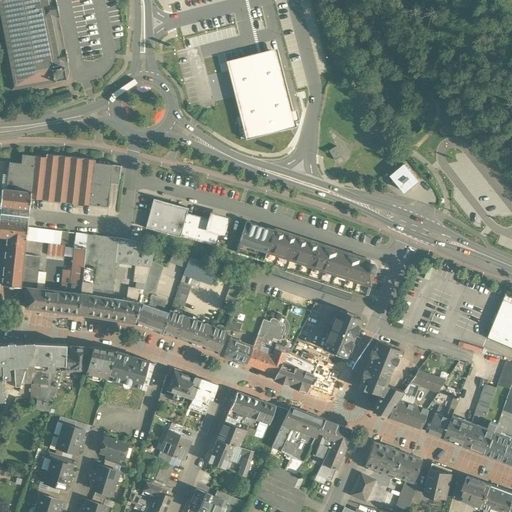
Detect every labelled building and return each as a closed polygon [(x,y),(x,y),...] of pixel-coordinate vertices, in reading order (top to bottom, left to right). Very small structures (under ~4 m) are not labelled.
[(0,0),(0,33),(0,34),(0,35),(2,45),(2,46),(4,52),(3,52),(3,53),(4,53),(5,61),(5,62),(6,62),(7,72),(8,72),(9,82),(9,83),(10,83),(11,89),(11,90),(12,90),(18,89),(19,89),(25,88),(26,88),(25,87),(33,86),(37,85),(38,85),(45,84),(46,84),(46,83),(53,82),(54,82),(55,82),(65,80),(66,80),(66,78),(50,0),(0,0)] [(296,119),(298,119),(296,109),(293,109),(277,47),(225,60),(245,139),(297,126),(296,119)] [(336,147),(329,151),(334,161),(342,156),(336,147)] [(21,163),(9,162),(6,189),(1,189),(0,194),(0,207),(7,209),(7,206),(20,208),(20,210),(28,211),(30,199),(107,207),(111,177),(112,164),(94,163),(95,159),(46,154),(46,157),(22,155),(21,163)] [(120,165),(112,164),(111,177),(119,178),(120,165)] [(404,164),(390,176),(405,193),(419,181),(404,164)] [(187,208),(153,199),(145,228),(179,237),(187,208)] [(20,208),(7,206),(7,209),(0,207),(0,218),(6,219),(6,221),(19,222),(19,220),(27,221),(28,211),(20,210),(20,208)] [(210,220),(186,213),(180,237),(215,247),(219,233),(222,233),(224,226),(226,219),(212,215),(210,220)] [(6,219),(0,218),(0,236),(5,238),(6,237),(11,238),(11,231),(26,233),(27,221),(19,220),(19,222),(6,221),(6,219)] [(273,231),(246,222),(236,253),(263,262),(273,231)] [(61,232),(27,228),(25,241),(59,244),(61,232)] [(11,231),(11,238),(6,237),(5,238),(0,285),(20,287),(24,255),(25,241),(26,233),(11,231)] [(372,264),(273,231),(263,262),(365,296),(374,268),(372,264)] [(86,235),(76,233),(74,248),(81,249),(81,247),(83,247),(83,249),(85,249),(86,235)] [(118,238),(86,235),(85,249),(124,253),(126,240),(118,238)] [(143,243),(137,242),(135,255),(141,256),(143,243)] [(155,246),(143,243),(141,256),(135,255),(129,254),(127,264),(135,265),(133,281),(136,281),(135,288),(143,289),(147,274),(150,264),(155,246)] [(65,246),(48,244),(47,255),(63,257),(65,246)] [(70,287),(70,292),(80,293),(81,283),(85,249),(83,249),(83,247),(81,247),(81,249),(74,248),(71,272),(70,287)] [(88,283),(88,294),(109,296),(113,263),(127,264),(129,254),(124,253),(85,249),(81,283),(88,283)] [(171,251),(167,264),(184,269),(189,258),(171,251)] [(39,257),(24,255),(20,287),(21,287),(21,288),(25,288),(26,288),(36,289),(37,272),(39,257)] [(217,268),(189,258),(184,269),(183,274),(200,281),(211,285),(217,268)] [(161,267),(150,264),(147,274),(158,277),(161,267)] [(63,271),(62,286),(70,287),(71,272),(63,271)] [(45,273),(37,272),(36,289),(43,289),(45,273)] [(152,296),(158,277),(147,274),(143,289),(142,292),(151,295),(152,296)] [(200,281),(183,274),(180,281),(191,285),(198,287),(200,281)] [(245,278),(234,274),(224,302),(234,306),(245,278)] [(191,285),(180,281),(172,303),(183,307),(191,285)] [(88,283),(81,283),(80,293),(88,294),(88,283)] [(36,289),(26,288),(24,306),(25,308),(26,308),(55,312),(57,291),(43,289),(36,289)] [(142,292),(143,289),(135,288),(127,288),(126,299),(139,302),(142,292)] [(61,291),(57,291),(55,312),(78,314),(80,293),(70,292),(61,291)] [(151,295),(142,292),(139,302),(147,305),(151,295)] [(88,294),(80,293),(78,314),(118,320),(122,298),(109,296),(88,294)] [(511,296),(506,294),(507,293),(505,293),(504,294),(505,294),(492,325),(491,325),(491,326),(487,337),(486,338),(488,339),(488,338),(511,348),(511,296)] [(166,301),(152,296),(151,295),(147,305),(168,313),(170,310),(163,308),(166,301)] [(126,299),(122,298),(118,320),(133,323),(139,302),(126,299)] [(147,305),(139,302),(133,323),(161,333),(168,313),(147,305)] [(198,320),(170,310),(168,313),(161,333),(190,343),(198,320)] [(361,317),(338,310),(323,349),(339,355),(344,358),(361,317)] [(268,321),(262,319),(256,335),(262,337),(260,344),(269,347),(272,338),(277,340),(280,339),(285,327),(283,324),(278,322),(277,319),(272,317),(270,318),(268,321)] [(242,323),(230,319),(228,326),(227,329),(233,331),(233,330),(238,332),(242,323)] [(226,330),(198,320),(190,343),(218,353),(226,330)] [(276,344),(271,354),(269,353),(271,348),(269,347),(260,344),(262,337),(256,335),(252,346),(246,363),(275,374),(287,353),(289,349),(276,344)] [(252,346),(230,338),(224,355),(246,363),(252,346)] [(399,350),(377,341),(359,387),(379,395),(372,412),(385,417),(403,392),(385,385),(397,356),(399,350)] [(0,344),(0,401),(5,402),(3,380),(10,379),(9,369),(14,368),(26,368),(27,365),(28,362),(34,343),(25,344),(24,343),(0,344)] [(49,344),(34,343),(28,362),(34,362),(48,363),(49,344)] [(66,345),(49,344),(48,363),(48,370),(64,371),(66,345)] [(87,348),(66,347),(66,345),(64,371),(71,372),(71,370),(86,371),(86,369),(87,348)] [(115,352),(93,347),(86,369),(86,371),(84,376),(105,381),(106,381),(107,379),(115,352)] [(153,363),(134,357),(133,360),(128,359),(129,356),(115,352),(107,379),(146,390),(153,363)] [(292,356),(287,353),(279,367),(292,372),(293,369),(292,369),(293,366),(294,367),(312,375),(314,372),(315,367),(292,356)] [(339,355),(335,366),(340,368),(344,358),(339,355)] [(511,383),(511,362),(506,361),(497,385),(510,389),(511,383)] [(323,365),(319,374),(314,372),(312,375),(308,386),(325,393),(334,369),(323,365)] [(312,375),(294,367),(293,366),(292,369),(293,369),(292,372),(279,367),(275,374),(308,386),(312,375)] [(26,368),(14,368),(15,388),(20,388),(23,378),(25,372),(26,368)] [(199,379),(174,370),(170,382),(170,383),(167,391),(173,393),(184,397),(192,400),(193,397),(199,379)] [(446,381),(418,371),(410,383),(418,386),(438,393),(438,392),(446,381)] [(217,385),(199,379),(193,397),(203,401),(204,401),(205,400),(206,398),(211,399),(211,400),(217,385)] [(403,392),(398,399),(411,404),(418,386),(410,383),(403,392)] [(485,385),(471,424),(476,425),(476,426),(480,416),(485,418),(496,388),(485,385)] [(260,401),(236,392),(229,409),(237,412),(252,418),(260,401)] [(438,393),(432,402),(439,404),(443,394),(438,392),(438,393)] [(184,397),(173,393),(171,398),(183,402),(184,397)] [(171,398),(160,394),(158,401),(169,406),(170,404),(181,408),(183,402),(171,398)] [(456,399),(443,394),(439,404),(449,408),(446,417),(451,419),(452,416),(458,399),(458,397),(457,397),(456,399)] [(204,401),(203,401),(193,397),(192,400),(187,410),(205,416),(210,403),(211,399),(206,398),(205,400),(204,401)] [(411,404),(398,399),(385,417),(414,427),(421,408),(411,404)] [(51,405),(36,400),(34,409),(48,412),(51,405)] [(511,402),(506,400),(502,410),(511,414),(511,402)] [(275,406),(260,401),(252,418),(259,421),(268,425),(275,406)] [(299,410),(290,407),(272,447),(278,450),(279,451),(284,442),(290,429),(295,419),(299,410)] [(421,408),(414,427),(419,429),(426,410),(421,408)] [(237,412),(229,409),(226,416),(234,419),(237,420),(239,416),(236,414),(237,412)] [(299,410),(295,419),(302,421),(306,413),(299,410)] [(226,416),(225,419),(247,428),(252,418),(237,412),(236,414),(239,416),(237,420),(234,419),(226,416)] [(323,419),(306,413),(302,421),(307,423),(303,432),(303,433),(315,437),(317,431),(323,419)] [(446,417),(434,413),(431,422),(428,421),(425,431),(444,438),(451,419),(446,417)] [(76,421),(60,416),(58,422),(62,424),(74,427),(76,421)] [(458,419),(452,416),(451,419),(444,438),(450,440),(458,419)] [(259,421),(252,418),(247,428),(245,433),(254,437),(259,421)] [(225,419),(217,439),(234,445),(238,447),(247,428),(225,419)] [(302,421),(295,419),(290,429),(295,431),(290,444),(294,446),(300,431),(298,430),(302,421)] [(338,425),(323,419),(317,431),(323,434),(315,456),(324,459),(327,454),(331,441),(338,425)] [(471,424),(458,419),(450,440),(468,447),(476,425),(471,424)] [(263,440),(268,425),(259,421),(254,437),(263,440)] [(307,423),(302,421),(298,430),(300,431),(303,432),(307,423)] [(183,427),(172,422),(169,430),(180,435),(183,427)] [(476,426),(476,425),(468,447),(487,454),(490,445),(497,425),(490,423),(487,430),(476,426)] [(74,427),(62,424),(59,436),(82,443),(84,437),(82,436),(84,430),(74,427)] [(352,431),(338,425),(331,441),(345,447),(352,431)] [(497,425),(490,445),(487,454),(495,458),(505,435),(500,433),(502,427),(497,425)] [(180,435),(169,430),(164,441),(186,450),(191,439),(180,435)] [(300,431),(294,446),(290,444),(287,443),(282,453),(303,463),(315,437),(303,433),(303,432),(300,431)] [(511,437),(505,435),(495,458),(502,460),(511,437)] [(82,443),(59,436),(55,448),(57,448),(72,453),(76,454),(79,445),(81,445),(82,443)] [(127,444),(104,437),(100,452),(106,455),(119,458),(123,459),(127,444)] [(511,437),(502,460),(511,463),(511,437)] [(234,445),(217,439),(208,461),(224,468),(231,451),(234,445)] [(164,441),(160,451),(172,456),(182,460),(186,450),(164,441)] [(331,441),(327,454),(324,459),(317,475),(331,481),(345,447),(331,441)] [(401,452),(373,442),(364,468),(381,474),(382,471),(393,474),(401,452)] [(238,447),(234,445),(231,451),(245,456),(247,449),(238,447)] [(278,450),(272,447),(263,465),(269,468),(271,465),(278,450)] [(72,453),(57,448),(55,454),(67,458),(71,459),(72,453)] [(253,452),(247,449),(245,456),(238,474),(245,476),(253,452)] [(172,456),(160,451),(157,459),(169,464),(172,456)] [(420,459),(401,452),(393,474),(412,481),(420,459)] [(55,454),(52,453),(51,459),(65,463),(67,458),(55,454)] [(119,458),(106,455),(104,460),(116,464),(117,464),(119,458)] [(65,463),(51,459),(47,471),(70,478),(71,475),(69,474),(72,465),(65,463)] [(116,464),(104,460),(103,466),(114,469),(116,464)] [(163,463),(161,469),(169,473),(172,466),(163,463)] [(103,466),(97,464),(95,474),(93,473),(92,476),(115,483),(118,471),(114,469),(103,466)] [(287,472),(271,465),(269,468),(266,475),(282,483),(287,472)] [(451,474),(436,470),(437,467),(431,466),(431,469),(430,469),(428,479),(427,478),(423,494),(445,499),(447,490),(448,491),(449,485),(450,484),(449,483),(451,474)] [(169,473),(161,469),(156,482),(164,485),(169,473)] [(70,478),(47,471),(44,483),(48,484),(60,488),(65,489),(67,480),(69,481),(70,478)] [(298,477),(287,472),(282,483),(293,488),(298,477)] [(374,481),(361,474),(351,494),(364,501),(374,481)] [(457,475),(451,474),(449,483),(450,484),(449,485),(454,486),(457,475)] [(115,483),(92,476),(91,479),(93,479),(90,488),(95,490),(107,493),(111,495),(115,483)] [(491,486),(467,477),(462,490),(464,491),(461,500),(483,509),(486,497),(491,486)] [(165,493),(160,491),(161,488),(146,481),(142,489),(154,494),(152,498),(151,503),(149,507),(162,511),(165,511),(172,496),(165,493)] [(406,481),(394,511),(407,511),(417,486),(406,481)] [(60,488),(48,484),(46,490),(50,491),(58,493),(60,488)] [(508,511),(511,503),(511,493),(491,486),(486,497),(483,509),(492,511),(508,511)] [(46,490),(38,487),(36,493),(39,494),(48,497),(50,491),(46,490)] [(266,490),(260,488),(255,498),(261,501),(266,490)] [(139,495),(138,498),(151,503),(152,498),(154,494),(142,489),(140,496),(139,495)] [(212,496),(196,489),(188,508),(197,511),(204,511),(209,502),(211,496),(212,496)] [(107,493),(95,490),(93,496),(104,499),(105,499),(107,493)] [(266,490),(261,501),(266,503),(271,493),(266,490)] [(228,495),(217,491),(214,497),(221,500),(225,502),(225,501),(228,495)] [(139,495),(134,493),(131,500),(136,502),(137,502),(138,498),(139,495)] [(271,493),(266,503),(271,506),(276,495),(271,493)] [(48,497),(39,494),(36,506),(55,511),(58,511),(59,510),(58,510),(60,500),(48,497)] [(93,496),(93,495),(91,501),(102,504),(104,499),(93,496)] [(243,501),(228,495),(225,501),(240,508),(243,501)] [(276,495),(271,506),(277,509),(282,498),(276,495)] [(214,497),(211,496),(209,502),(219,506),(221,500),(214,497)] [(151,503),(138,498),(137,502),(149,507),(151,503)] [(287,501),(282,498),(277,509),(282,511),(287,501)] [(91,501),(86,500),(83,509),(81,508),(80,511),(83,511),(104,511),(107,506),(102,504),(91,501)] [(219,506),(209,502),(204,511),(223,511),(226,508),(223,507),(225,502),(221,500),(219,506)] [(287,501),(282,511),(283,511),(288,511),(292,503),(287,501)] [(137,502),(136,502),(134,508),(138,510),(141,509),(147,511),(149,507),(137,502)] [(292,503),(288,511),(294,511),(298,506),(292,503)]
